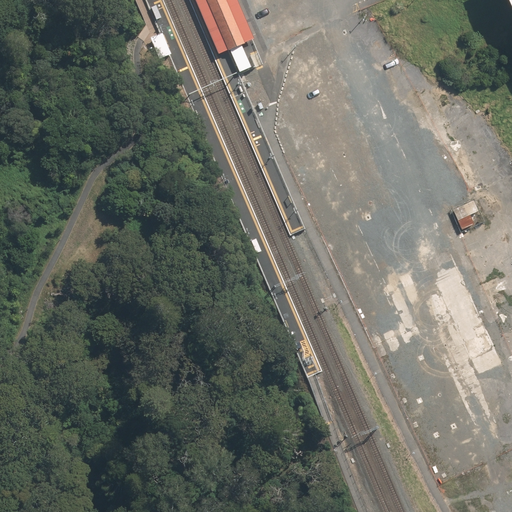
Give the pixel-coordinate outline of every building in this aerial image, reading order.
[(225,0),(205,0),(228,51),(228,52),(230,51),(242,46),(245,45),(245,43),(225,0)] [(172,54),(163,33),(151,38),(160,59),(172,54)] [(242,46),(230,51),(234,59),(240,73),(251,68),(245,54),(242,46)] [(428,90),(400,103),(448,205),(492,185),(469,137),(453,144),(428,90)] [(477,212),(473,202),(453,210),(462,230),(474,225),(470,215),(477,212)]
